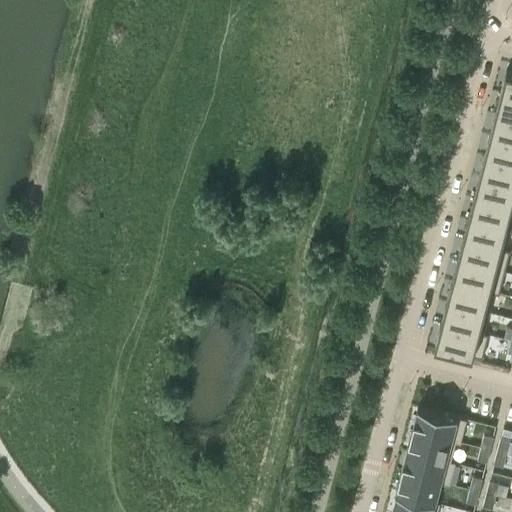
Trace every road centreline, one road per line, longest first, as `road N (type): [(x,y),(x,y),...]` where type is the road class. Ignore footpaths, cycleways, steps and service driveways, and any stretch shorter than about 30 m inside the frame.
road 1 (residential): [(486,31),(401,362)]
road 2 (residential): [(401,362),(362,511)]
